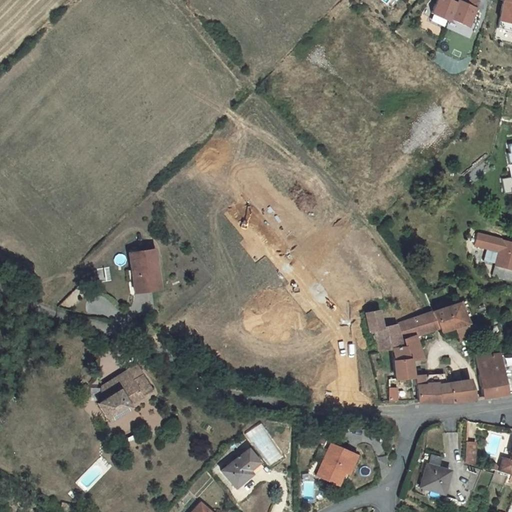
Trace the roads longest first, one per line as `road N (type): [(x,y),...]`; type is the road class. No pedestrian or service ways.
road 1 (unclassified): [(347,413),(295,412),(194,387),(120,335),(31,303),(0,283)]
road 2 (unclassified): [(241,209),(340,324),(347,413)]
